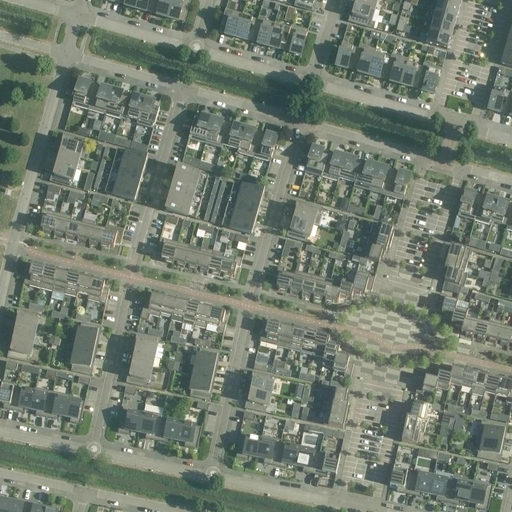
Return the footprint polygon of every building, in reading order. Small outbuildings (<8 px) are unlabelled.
[(120,0),(119,4),(135,9),(137,0),(120,0)] [(137,0),(135,9),(151,14),(155,0),(137,0)] [(155,0),(151,14),(167,18),(172,0),(155,0)] [(183,0),(172,0),(167,18),(184,23),(190,2),(183,0)] [(296,1),(294,7),(313,13),(315,6),(313,5),(314,0),(293,0),(293,1),(296,1)] [(354,0),(353,5),(355,6),(374,11),(377,0),(354,0)] [(438,0),(437,2),(459,8),(461,0),(438,0)] [(437,2),(434,13),(456,19),(459,8),(437,2)] [(348,23),(373,30),(374,24),(371,23),(374,11),(355,6),(352,17),(350,16),(348,23)] [(225,12),(219,33),(235,38),(241,17),(225,12)] [(434,13),(431,23),(453,29),(456,19),(434,13)] [(388,25),(394,27),(397,17),(391,16),(388,25)] [(241,17),(235,38),(251,42),(257,21),(241,17)] [(257,21),(251,42),(268,47),(274,26),(264,23),(265,19),(258,17),(257,21)] [(431,23),(428,34),(450,40),(453,29),(431,23)] [(274,26),(268,47),(283,51),(290,31),(274,26)] [(290,31),(283,51),(300,56),(307,31),(291,27),(290,31)] [(428,34),(425,45),(447,51),(450,40),(428,34)] [(335,66),(336,66),(351,71),(357,50),(341,45),(335,66)] [(511,46),(506,45),(503,55),(511,57),(511,46)] [(357,50),(351,71),(368,76),(374,55),(375,51),(359,46),(357,50)] [(374,55),(368,76),(384,80),(390,59),(374,55)] [(390,59),(384,80),(401,85),(407,64),(408,60),(391,55),(390,59)] [(500,66),(511,69),(511,57),(503,55),(500,66)] [(407,64),(401,85),(416,89),(422,68),(407,64)] [(422,68),(416,89),(433,94),(440,69),(423,65),(422,68)] [(95,87),(79,82),(72,107),(88,112),(95,87)] [(95,87),(88,112),(104,116),(111,91),(95,87)] [(488,110),(504,114),(510,93),(494,89),(488,110)] [(111,91),(104,116),(121,121),(122,117),(128,96),(111,91)] [(128,96),(122,117),(137,121),(143,101),(128,96)] [(143,101),(137,121),(136,125),(153,130),(160,105),(143,101)] [(211,120),(195,116),(188,140),(204,145),(211,120)] [(211,120),(204,145),(221,150),(222,146),(228,125),(211,120)] [(228,125),(222,146),(237,150),(243,129),(228,125)] [(243,129),(237,150),(236,154),(253,159),(260,134),(243,129)] [(83,130),(81,136),(88,138),(90,132),(83,130)] [(260,134),(253,159),(269,164),(276,139),(260,134)] [(60,154),(79,159),(82,160),(85,148),(83,148),(85,142),(63,135),(61,142),(63,143),(60,154)] [(109,136),(107,144),(113,145),(115,138),(109,136)] [(123,141),(121,148),(129,150),(130,143),(123,141)] [(132,143),(130,150),(138,152),(140,145),(132,143)] [(328,154),(312,149),(304,174),(320,178),(328,154)] [(116,151),(104,194),(134,203),(137,195),(139,189),(138,189),(143,174),(145,168),(144,168),(147,160),(116,151)] [(54,165),(56,166),(76,171),(79,159),(60,154),(58,159),(56,159),(54,165)] [(328,154),(320,178),(338,183),(339,179),(345,158),(328,154)] [(345,158),(339,179),(354,184),(360,163),(345,158)] [(360,163),(354,184),(353,188),(370,192),(377,168),(360,163)] [(49,182),(69,188),(70,182),(72,183),(76,171),(56,166),(53,176),(51,176),(49,182)] [(216,166),(214,175),(221,177),(223,168),(216,166)] [(168,203),(165,212),(196,221),(208,177),(178,168),(175,177),(173,182),(174,182),(169,198),(167,203),(168,203)] [(377,168),(370,192),(386,197),(393,172),(377,168)] [(393,172),(386,197),(402,202),(409,177),(393,172)] [(241,175),(238,182),(246,184),(248,177),(241,175)] [(248,177),(246,184),(254,186),(256,179),(248,177)] [(233,184),(221,227),(221,228),(251,236),(253,228),(254,228),(256,223),(255,222),(259,207),(260,207),(262,201),(261,201),(263,193),(233,184)] [(48,186),(47,192),(47,193),(58,196),(64,197),(65,191),(48,186)] [(481,197),(464,193),(457,217),(474,222),(481,197)] [(481,197),(474,222),(490,227),(491,223),(497,202),(481,197)] [(293,221),(313,226),(318,228),(322,216),(320,215),(321,210),(296,202),(294,209),(297,210),(293,221)] [(511,206),(497,202),(491,223),(507,228),(511,209),(511,206)] [(53,237),(54,237),(59,215),(41,210),(39,220),(42,221),(40,231),(42,231),(42,234),(50,236),(50,233),(54,234),(53,237)] [(59,215),(54,237),(61,239),(62,236),(65,237),(65,240),(71,218),(59,215)] [(381,215),(379,222),(387,224),(389,217),(381,215)] [(166,216),(164,222),(176,226),(178,220),(166,216)] [(71,218),(65,240),(73,242),(74,239),(77,240),(76,242),(77,243),(82,221),(82,220),(81,225),(71,223),(72,218),(71,218)] [(82,221),(77,243),(85,244),(85,242),(89,243),(88,245),(89,246),(94,223),(82,221)] [(288,231),(286,238),(305,243),(307,238),(309,238),(313,226),(293,221),(290,232),(288,231)] [(94,223),(89,246),(96,247),(97,245),(100,246),(100,248),(106,226),(105,226),(104,231),(94,228),(95,224),(94,223)] [(337,223),(334,231),(343,234),(343,233),(343,232),(344,230),(345,225),(337,223)] [(373,224),(369,236),(391,242),(393,235),(391,234),(392,230),(373,224)] [(106,226),(100,248),(108,250),(109,248),(113,249),(114,245),(120,246),(124,231),(106,226)] [(229,234),(227,240),(228,240),(229,241),(234,242),(236,236),(229,234)] [(453,234),(451,241),(458,243),(460,236),(453,234)] [(236,236),(234,242),(246,246),(248,240),(236,236)] [(363,246),(362,247),(384,253),(384,254),(385,254),(387,249),(389,250),(391,242),(369,236),(366,247),(363,246)] [(157,250),(156,255),(161,256),(160,260),(165,262),(164,264),(172,266),(173,266),(173,263),(177,244),(160,239),(157,250)] [(177,244),(173,263),(177,264),(176,267),(184,269),(185,266),(184,266),(188,251),(189,247),(177,244)] [(499,248),(489,245),(487,251),(497,254),(499,248)] [(447,250),(445,258),(466,264),(470,252),(451,246),(449,251),(447,250)] [(359,259),(360,259),(368,261),(378,264),(380,260),(382,260),(384,254),(384,253),(362,247),(359,259)] [(199,254),(196,269),(197,269),(200,270),(199,272),(207,274),(208,274),(208,272),(211,257),(212,252),(200,249),(199,254)] [(188,251),(184,266),(185,266),(188,267),(188,270),(195,271),(196,272),(197,269),(196,269),(199,254),(188,251)] [(211,257),(208,272),(212,273),(211,275),(219,277),(220,275),(219,275),(220,273),(224,255),(212,252),(211,257)] [(220,273),(219,275),(220,275),(223,276),(223,278),(231,280),(231,278),(234,278),(236,268),(240,269),(241,264),(242,259),(235,258),(224,255),(220,273)] [(445,266),(443,271),(444,271),(445,271),(445,270),(467,276),(464,275),(466,265),(466,264),(445,258),(442,265),(445,266)] [(25,276),(23,283),(23,286),(40,290),(46,268),(45,268),(44,270),(41,270),(42,267),(33,265),(33,267),(31,267),(28,277),(25,276)] [(46,268),(40,290),(52,293),(57,271),(56,273),(53,272),(53,270),(46,268)] [(289,294),(290,294),(295,273),(295,272),(294,272),(293,277),(283,275),(284,270),(277,268),(275,277),(278,278),(276,289),(278,289),(278,292),(286,294),(286,291),(290,292),(289,294)] [(445,279),(444,283),(460,288),(463,289),(467,276),(445,270),(445,271),(443,278),(445,279)] [(57,271),(52,293),(64,296),(69,274),(68,274),(68,276),(64,275),(65,273),(57,271)] [(295,273),(290,294),(298,296),(298,294),(301,295),(301,297),(307,275),(295,272),(295,273)] [(338,299),(339,299),(346,301),(346,298),(351,300),(352,295),(351,295),(357,273),(356,272),(353,284),(342,282),(338,299)] [(351,295),(352,295),(359,297),(360,294),(364,295),(365,291),(371,292),(373,282),(374,279),(368,278),(369,276),(357,273),(351,295)] [(64,296),(75,299),(81,277),(80,276),(79,279),(76,278),(77,276),(69,274),(64,296)] [(307,275),(301,297),(309,299),(310,297),(313,298),(312,300),(313,300),(318,278),(307,275)] [(81,277),(75,299),(76,299),(77,294),(88,297),(86,301),(87,301),(92,279),(91,282),(88,281),(88,279),(81,277)] [(318,278),(313,300),(321,302),(321,300),(325,300),(324,303),(325,303),(330,281),(318,278)] [(87,301),(105,306),(109,290),(103,289),(104,285),(100,284),(100,281),(92,279),(87,301)] [(330,281),(325,303),(332,305),(333,303),(338,304),(339,299),(338,299),(342,282),(342,281),(341,284),(330,281)] [(144,299),(139,320),(148,322),(149,317),(159,319),(164,297),(156,295),(156,297),(151,296),(150,300),(144,299)] [(442,310),(441,314),(445,315),(445,318),(451,319),(452,319),(456,302),(446,299),(446,297),(439,295),(438,300),(436,308),(442,310)] [(164,297),(159,319),(160,314),(171,317),(176,300),(168,298),(167,300),(164,300),(165,297),(164,297)] [(176,300),(171,317),(170,322),(182,325),(187,303),(180,301),(179,303),(176,303),(176,300)] [(452,319),(451,319),(450,324),(455,325),(455,328),(461,329),(462,329),(466,312),(456,309),(457,302),(456,302),(452,319)] [(187,303),(182,325),(194,328),(199,306),(191,304),(191,306),(187,305),(188,303),(187,303)] [(511,311),(511,309),(511,305),(505,304),(504,309),(505,309),(503,317),(509,319),(511,311)] [(199,306),(194,328),(205,330),(211,308),(203,307),(202,309),(199,308),(200,306),(199,306)] [(211,308),(205,330),(206,330),(207,326),(217,328),(216,333),(223,335),(225,325),(222,325),(225,314),(222,314),(223,311),(214,309),(214,312),(211,311),(211,309),(211,308)] [(18,318),(16,329),(35,333),(37,322),(35,321),(37,315),(17,311),(16,318),(18,318)] [(462,329),(461,329),(460,334),(465,335),(464,338),(472,339),(476,322),(465,319),(467,312),(466,312),(462,329)] [(476,322),(472,339),(473,340),(473,337),(477,338),(476,340),(484,342),(489,320),(488,325),(476,322)] [(489,320),(484,342),(485,342),(485,340),(488,341),(488,343),(495,345),(500,328),(501,323),(489,320)] [(261,334),(259,341),(259,343),(277,348),(282,326),(281,326),(281,328),(277,327),(278,325),(270,323),(269,325),(267,325),(264,335),(261,334)] [(500,328),(495,345),(496,345),(497,343),(500,344),(500,346),(507,348),(511,330),(500,328),(501,323),(500,328)] [(78,330),(75,342),(95,346),(97,335),(99,336),(101,329),(81,325),(80,331),(78,330)] [(282,326),(277,348),(288,351),(294,329),(293,328),(292,331),(289,330),(290,328),(282,326)] [(11,341),(13,342),(32,346),(35,333),(16,329),(14,335),(12,335),(11,341)] [(294,329),(288,351),(300,353),(305,331),(304,334),(301,333),(301,330),(294,329)] [(305,331),(300,353),(312,356),(317,334),(316,334),(316,337),(312,336),(313,333),(305,331)] [(317,334),(312,356),(323,359),(322,362),(323,362),(327,344),(328,344),(329,340),(324,339),(325,336),(317,334)] [(137,344),(135,354),(154,358),(157,347),(154,346),(156,341),(136,336),(135,343),(137,344)] [(8,352),(7,359),(26,363),(28,357),(30,357),(32,346),(13,342),(11,352),(8,352)] [(75,342),(73,354),(92,358),(93,352),(95,353),(97,346),(95,346),(75,342)] [(327,344),(323,362),(334,364),(332,371),(333,372),(337,354),(338,354),(339,350),(334,349),(335,346),(328,344),(327,344)] [(196,355),(194,367),(213,371),(216,360),(218,361),(219,354),(200,350),(199,356),(196,355)] [(72,367),(71,372),(90,377),(92,370),(90,369),(92,358),(73,354),(70,366),(72,367)] [(130,367),(132,367),(151,371),(154,358),(135,354),(133,360),(131,360),(130,367)] [(337,354),(333,372),(344,374),(343,377),(350,378),(351,375),(353,365),(348,364),(349,360),(344,359),(345,356),(338,354),(337,354)] [(6,363),(5,369),(16,371),(17,365),(6,363)] [(253,370),(265,373),(266,367),(254,364),(253,370)] [(22,366),(21,373),(29,374),(31,368),(22,366)] [(127,377),(126,384),(145,388),(147,382),(149,383),(151,371),(132,367),(130,378),(127,377)] [(194,367),(191,380),(211,384),(212,378),(214,378),(216,372),(213,371),(194,367)] [(452,375),(449,385),(460,388),(464,370),(457,369),(456,371),(451,370),(450,374),(452,375)] [(464,370),(460,388),(471,391),(472,391),(476,373),(469,371),(468,374),(465,373),(465,371),(464,370)] [(253,381),(251,392),(270,396),(273,384),(271,383),(272,377),(252,373),(251,380),(253,381)] [(438,379),(436,389),(448,392),(449,385),(452,375),(450,374),(443,373),(443,375),(438,374),(437,379),(438,379)] [(472,391),(471,391),(470,395),(483,398),(484,394),(488,376),(480,374),(480,377),(476,376),(477,373),(476,373),(472,391)] [(484,394),(495,396),(499,379),(492,377),(491,380),(488,379),(489,376),(488,376),(484,394)] [(416,390),(415,394),(422,396),(423,393),(434,396),(436,389),(438,379),(437,379),(430,377),(429,379),(425,378),(424,382),(418,381),(416,390)] [(77,384),(88,386),(89,380),(79,378),(77,384)] [(499,379),(495,396),(506,399),(505,404),(511,405),(511,395),(511,391),(511,384),(511,382),(504,380),(503,383),(500,382),(500,379),(499,379)] [(191,392),(190,398),(209,402),(211,395),(208,395),(211,384),(191,380),(189,391),(191,392)] [(2,382),(0,391),(0,404),(4,405),(3,410),(13,412),(17,392),(18,386),(2,382)] [(125,388),(124,394),(135,396),(136,390),(125,388)] [(34,393),(30,411),(36,412),(35,417),(47,419),(52,393),(35,389),(34,393)] [(328,401),(328,402),(347,406),(347,405),(348,398),(346,398),(347,393),(334,390),(332,390),(329,401),(328,401)] [(17,392),(13,412),(24,414),(25,410),(30,411),(34,393),(23,391),(22,393),(17,392)] [(246,403),(245,409),(264,414),(266,408),(268,408),(270,396),(251,392),(248,403),(246,403)] [(52,393),(47,419),(58,421),(59,417),(65,418),(69,401),(70,397),(52,393)] [(167,398),(165,405),(172,406),(174,399),(167,398)] [(69,401),(65,418),(70,420),(69,424),(80,426),(84,404),(69,401)] [(328,402),(325,413),(348,418),(349,411),(347,410),(348,405),(347,405),(347,406),(328,402)] [(196,409),(207,412),(208,406),(197,403),(196,409)] [(407,418),(407,419),(424,422),(426,423),(430,424),(432,412),(432,411),(431,411),(427,410),(412,407),(412,408),(411,412),(409,411),(407,418)] [(131,432),(138,434),(143,412),(142,412),(141,416),(122,412),(117,434),(130,437),(131,432)] [(143,412),(138,434),(145,435),(145,440),(157,442),(162,417),(143,412)] [(244,413),(243,419),(254,421),(255,415),(244,413)] [(325,413),(323,426),(343,430),(343,429),(344,425),(346,426),(348,418),(325,413)] [(162,417),(157,442),(169,445),(170,441),(177,442),(181,425),(162,421),(163,417),(162,417)] [(403,422),(401,430),(419,433),(419,434),(423,435),(423,434),(426,423),(424,422),(407,419),(407,418),(406,418),(406,419),(405,423),(403,422)] [(476,440),(478,440),(501,445),(503,434),(505,434),(507,427),(482,422),(480,428),(478,427),(476,440)] [(181,425),(177,442),(185,444),(184,448),(197,451),(201,429),(181,425)] [(401,430),(400,437),(402,438),(401,442),(401,443),(416,446),(416,445),(419,434),(419,433),(401,430)] [(333,432),(332,438),(343,441),(344,435),(333,432)] [(249,458),(256,459),(260,441),(240,437),(235,459),(248,462),(249,458)] [(260,441),(256,459),(264,461),(263,465),(276,468),(280,446),(281,442),(261,437),(260,441)] [(478,453),(477,459),(499,463),(501,457),(499,456),(501,445),(478,440),(476,452),(478,453)] [(280,446),(276,468),(287,470),(288,466),(295,467),(299,450),(280,446)] [(299,450),(295,467),(303,469),(302,473),(314,476),(319,454),(299,450)] [(319,454),(314,476),(327,478),(327,474),(335,476),(339,458),(319,454)] [(486,471),(497,473),(498,467),(487,465),(486,471)] [(393,470),(389,487),(397,489),(396,493),(408,496),(413,474),(412,476),(407,474),(407,473),(393,470)] [(413,474),(408,496),(421,498),(421,494),(429,496),(433,478),(413,474)] [(433,478),(429,496),(436,497),(435,502),(447,504),(453,478),(452,478),(452,482),(433,478)] [(453,478),(447,504),(460,507),(461,502),(468,504),(473,482),(453,478)] [(473,482),(468,504),(475,506),(474,510),(484,511),(487,511),(493,487),(473,482)] [(0,495),(0,511),(8,511),(10,503),(5,502),(6,497),(0,495)] [(10,503),(8,511),(26,511),(29,502),(17,500),(16,504),(10,503)] [(29,502),(26,511),(44,511),(45,510),(39,509),(40,505),(29,502)]
